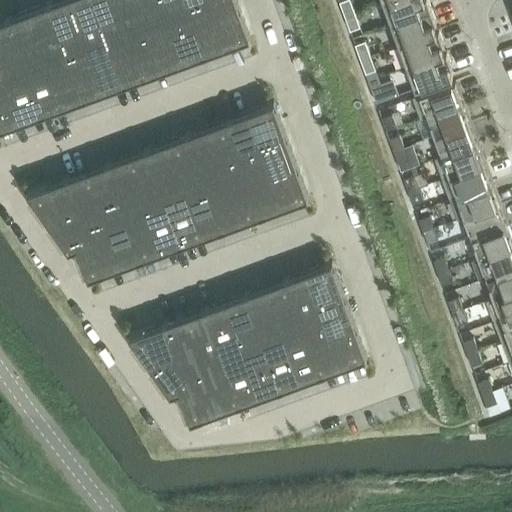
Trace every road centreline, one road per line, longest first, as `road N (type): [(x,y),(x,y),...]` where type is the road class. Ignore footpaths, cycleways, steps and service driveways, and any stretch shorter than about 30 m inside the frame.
road 1 (unclassified): [(406,366),(188,444),(96,309)]
road 2 (unclassified): [(0,168),(300,59)]
road 3 (unclassified): [(96,309),(353,212)]
road 4 (unclassified): [(112,511),(0,368)]
road 5 (unclassified): [(96,309),(0,168)]
road 6 (unclassified): [(406,366),(353,212)]
road 7 (unclassified): [(353,212),(300,59)]
road 8 (residential): [(511,114),(470,0)]
